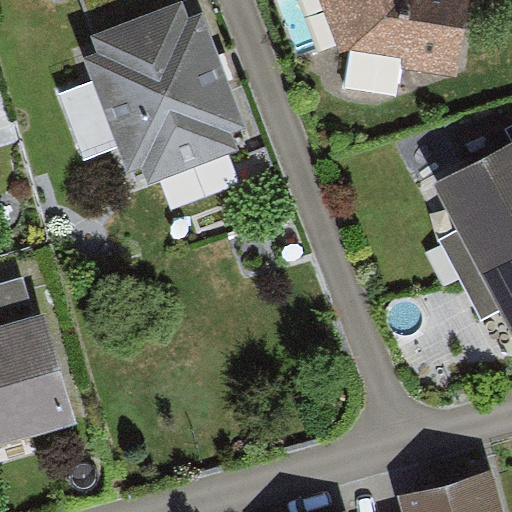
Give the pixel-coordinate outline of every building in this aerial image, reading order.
[(86,0),(101,38),(86,43),(128,155),(144,148),(149,163),(235,131),(228,113),(243,108),(204,3),(184,10),(179,0),(86,0)] [(325,0),(344,44),(349,38),(405,47),(402,60),(459,69),(469,8),(463,7),(464,0),(325,0)] [(511,129),(433,170),(479,258),(511,240),(511,129)] [(511,240),(479,258),(511,320),(511,240)] [(0,433),(82,408),(47,295),(35,299),(26,271),(0,278),(0,433)] [(401,511),(506,511),(494,468),(397,495),(401,511)]
